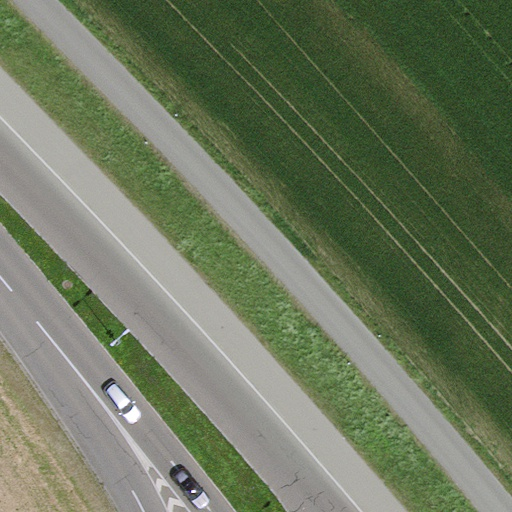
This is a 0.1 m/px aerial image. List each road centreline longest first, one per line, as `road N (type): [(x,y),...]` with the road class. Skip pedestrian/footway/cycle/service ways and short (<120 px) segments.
road 1 (unclassified): [(504,511),(359,341),(37,0)]
road 2 (secondary): [(322,511),(68,224),(0,160)]
road 3 (secondary): [(97,395),(212,511)]
road 4 (secondary): [(0,270),(97,395)]
road 5 (motorway): [(97,395),(146,511)]
